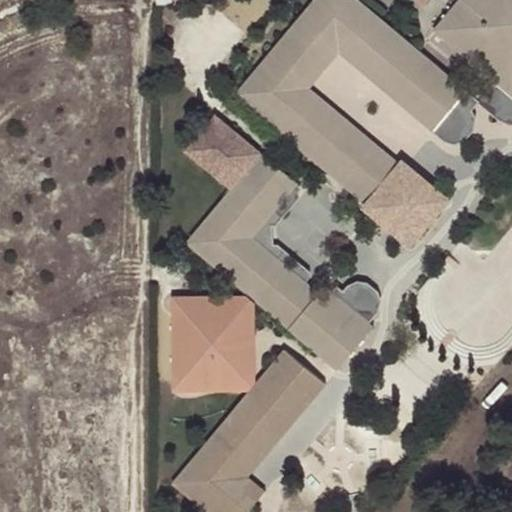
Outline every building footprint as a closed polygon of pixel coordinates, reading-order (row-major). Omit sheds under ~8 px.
[(443,128),(466,101),(469,95),(357,0),(324,0),(237,101),(371,214),(400,181),(331,124),(326,128),(293,100),(347,36),(393,74),(388,82),(443,128)] [(511,0),(462,0),(435,32),(511,97),(511,0)] [(440,133),(443,128),(388,82),(393,74),(347,36),(293,100),(326,128),(331,124),(400,181),(406,172),(315,95),(345,62),(436,137),(440,133)] [(476,109),(466,101),(443,128),(440,133),(448,142),(476,109)] [(256,247),(304,191),(220,121),(189,158),(235,197),(190,250),(339,378),(379,334),(329,293),(320,302),(256,247)] [(400,181),(371,214),(417,253),(451,210),(406,172),(400,181)] [(274,439),(321,383),(290,356),(175,488),(202,511),(257,511),(260,508),(229,479),(268,432),(274,439)] [(329,390),(321,383),(274,439),(268,432),(229,479),(260,508),(270,497),(252,483),(329,390)]
